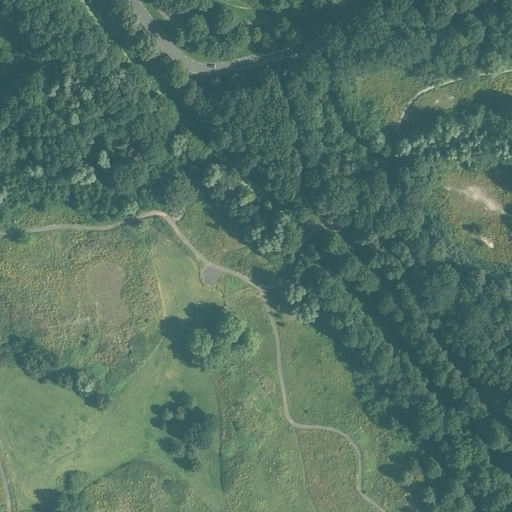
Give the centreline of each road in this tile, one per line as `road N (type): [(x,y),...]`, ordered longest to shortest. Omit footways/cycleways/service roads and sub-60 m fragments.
road 1 (secondary): [(506,0),(207,70),(174,55),(132,0)]
road 2 (track): [(317,229),(213,131),(103,0)]
